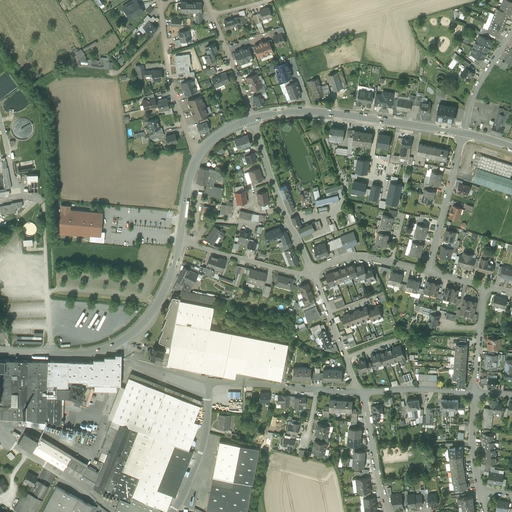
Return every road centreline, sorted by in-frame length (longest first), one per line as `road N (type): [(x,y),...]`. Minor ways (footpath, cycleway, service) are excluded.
road 1 (secondary): [(179,241),(156,305),(120,341),(72,355),(0,353)]
road 2 (secondary): [(463,133),(315,111),(251,118)]
road 3 (residential): [(251,118),(311,271)]
road 4 (residential): [(199,154),(170,87),(159,3)]
road 5 (residential): [(427,271),(463,133)]
road 6 (residential): [(179,241),(311,271)]
road 7 (residential): [(359,391),(384,511)]
road 8 (residential): [(311,271),(367,255),(427,271)]
